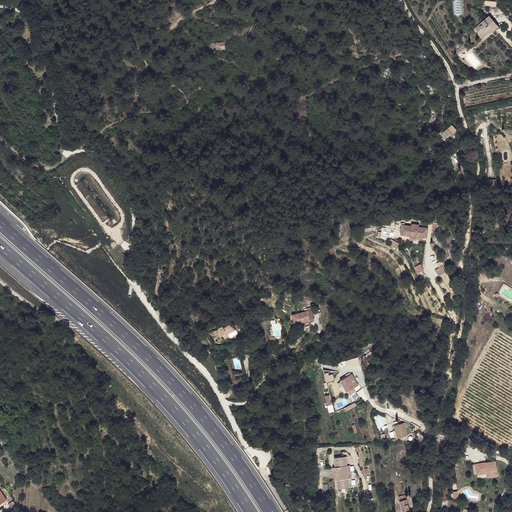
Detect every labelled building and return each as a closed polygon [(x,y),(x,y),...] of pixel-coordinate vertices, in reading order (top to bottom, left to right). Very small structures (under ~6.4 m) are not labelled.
[(452,0),(453,15),(463,15),(462,0),(452,0)] [(172,20),(171,16),(168,17),(167,17),(167,18),(163,20),(165,27),(171,25),(170,21),(172,20)] [(499,26),(490,16),(484,20),(491,29),(493,31),(499,26)] [(491,29),(484,20),(475,28),(482,37),(491,29)] [(493,31),(491,29),(482,37),(484,39),(493,31)] [(467,42),(462,35),(459,37),(464,44),(465,44),(467,42)] [(468,48),(465,44),(464,44),(458,49),(461,52),(462,54),(468,48)] [(449,126),(444,131),(445,140),(455,131),(449,126)] [(408,224),(399,223),(398,232),(407,233),(407,236),(415,237),(415,234),(419,235),(424,236),(425,226),(416,225),(416,223),(409,222),(408,224)] [(397,242),(389,234),(388,236),(389,237),(390,239),(388,241),(394,246),(397,242)] [(436,270),(439,277),(446,274),(443,267),(436,270)] [(311,321),(309,311),(293,314),(295,324),(311,321)] [(335,374),(331,374),(330,369),(325,370),(327,382),(336,380),(335,374)] [(351,388),(355,385),(348,374),(337,381),(343,392),(345,391),(351,388)] [(406,434),(402,421),(392,424),(393,429),(395,437),(406,434)] [(344,455),(333,456),(334,466),(335,472),(346,471),(344,455)] [(493,461),(473,465),(475,473),(485,470),(486,473),(488,472),(489,478),(497,476),(493,461)] [(346,471),(335,472),(337,487),(348,486),(346,471)] [(407,509),(405,499),(399,500),(397,501),(399,511),(407,509)]
